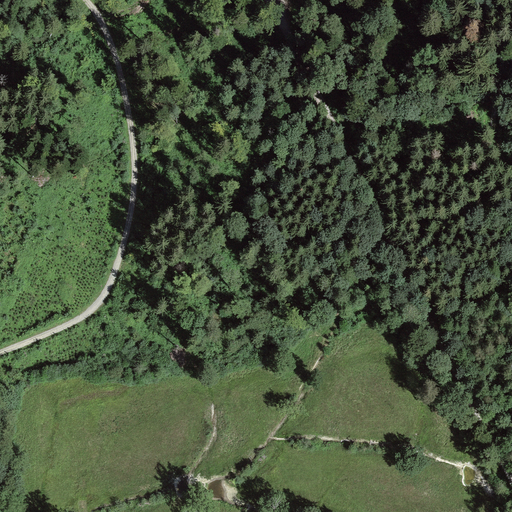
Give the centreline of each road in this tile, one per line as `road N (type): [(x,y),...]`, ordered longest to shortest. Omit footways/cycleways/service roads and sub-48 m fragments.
road 1 (track): [(511,473),(289,31)]
road 2 (track): [(84,0),(119,72),(134,156),(121,263),(91,313),(0,354)]
